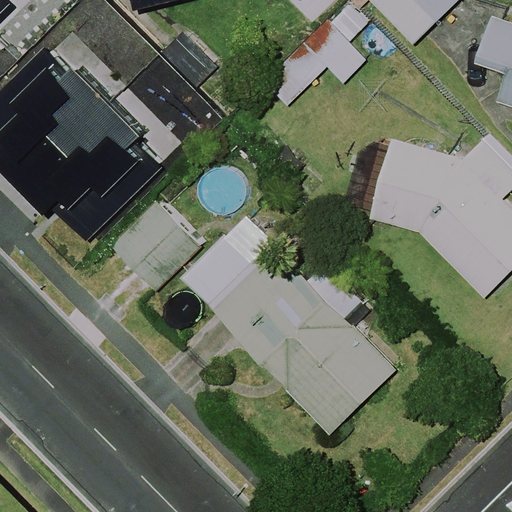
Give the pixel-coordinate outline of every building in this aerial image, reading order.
[(106,84),(59,0),(0,0),(0,70),(31,126),(106,84)] [(461,0),(374,0),(417,44),(461,0)] [(370,25),(352,5),(266,82),(289,106),(332,67),(346,83),(370,62),(351,42),(370,25)] [(511,20),(497,16),(483,63),(510,71),(501,104),(511,106),(511,20)] [(150,124),(129,90),(69,127),(88,157),(94,153),(117,189),(170,157),(150,124)] [(511,168),(486,142),(474,154),(394,137),(392,146),(370,142),(347,200),(426,232),(490,296),(511,274),(511,204),(506,199),(511,193),(511,168)] [(204,243),(159,201),(116,247),(160,289),(204,243)] [(361,305),(260,207),(185,284),(337,432),(401,366),(350,317),(361,305)]
